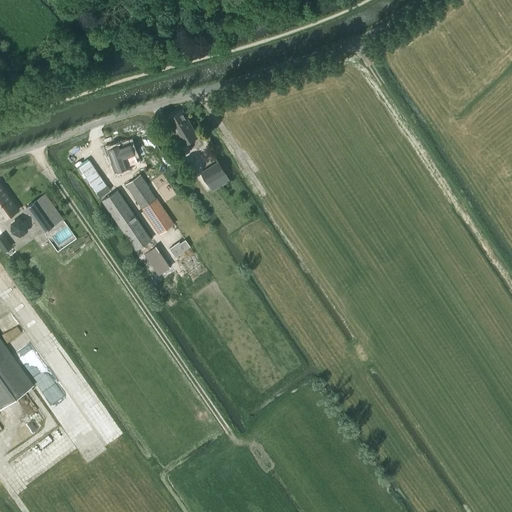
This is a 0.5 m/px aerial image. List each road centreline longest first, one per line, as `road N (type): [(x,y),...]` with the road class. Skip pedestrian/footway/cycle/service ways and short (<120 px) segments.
road 1 (track): [(480,511),(200,92)]
road 2 (unclassified): [(0,159),(342,49),(428,0)]
